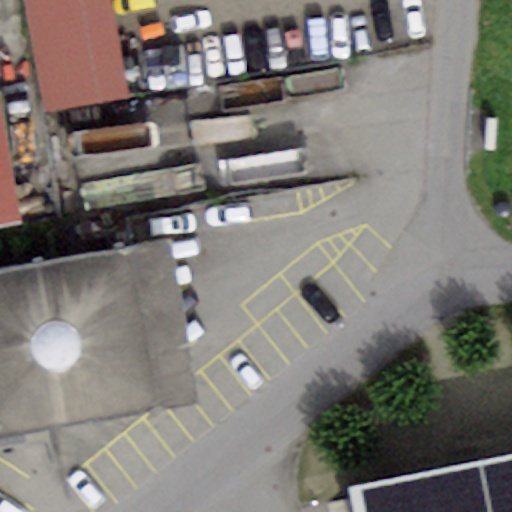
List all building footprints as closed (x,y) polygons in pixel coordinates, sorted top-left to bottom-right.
[(131,109),(110,0),(30,0),(54,124),(131,109)] [(0,123),(0,242),(20,239),(0,123)] [(0,277),(18,274),(12,242),(0,243),(0,277)] [(159,256),(0,283),(0,442),(186,410),(159,256)] [(511,511),(511,448),(338,483),(343,511),(511,511)]
